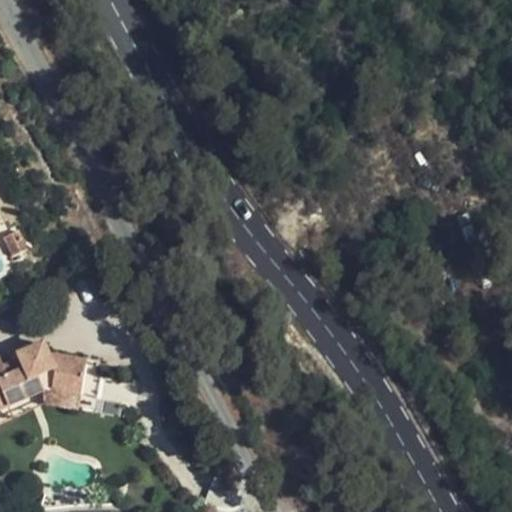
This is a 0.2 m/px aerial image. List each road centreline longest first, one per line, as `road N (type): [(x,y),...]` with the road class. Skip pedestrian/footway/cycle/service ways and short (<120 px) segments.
road 1 (secondary): [(108,0),(189,147),(361,377),(440,511)]
road 2 (residential): [(11,0),(268,511)]
